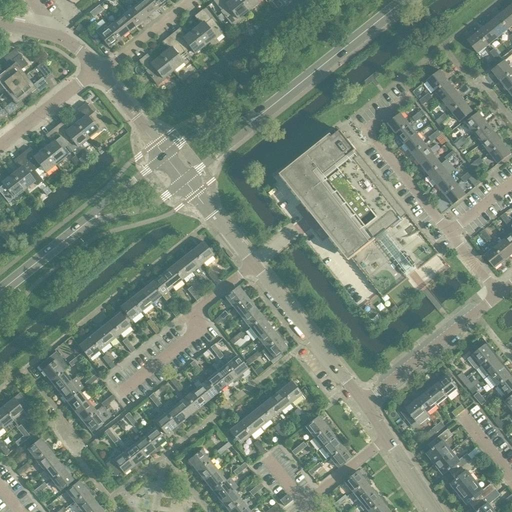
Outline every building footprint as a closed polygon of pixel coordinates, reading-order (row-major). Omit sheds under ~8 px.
[(134,0),(137,4),(148,17),(154,11),(155,13),(158,10),(157,9),(150,0),(134,0)] [(166,0),(150,0),(157,9),(167,1),(166,0)] [(225,0),(214,0),(213,1),(234,28),(235,28),(232,24),(247,11),(238,0),(230,0),(228,2),(225,0)] [(238,0),(247,11),(258,3),(255,0),(238,0)] [(137,4),(128,12),(138,24),(148,17),(137,4)] [(99,6),(94,10),(98,14),(103,11),(99,6)] [(511,13),(508,8),(498,16),(508,30),(511,26),(511,13)] [(98,14),(94,10),(89,13),(93,18),(98,14)] [(200,24),(192,31),(204,46),(220,33),(223,37),(224,37),(202,10),(194,17),(200,24)] [(128,12),(118,19),(128,32),(138,24),(128,12)] [(498,16),(488,24),(498,38),(508,30),(498,16)] [(118,19),(108,27),(118,40),(128,32),(118,19)] [(105,23),(95,31),(98,35),(108,48),(118,40),(108,27),(105,23)] [(488,24),(477,32),(488,46),(498,38),(488,24)] [(178,29),(170,36),(183,52),(189,48),(194,54),(204,46),(192,31),(185,37),(178,29)] [(488,46),(477,32),(467,41),(478,54),(488,46)] [(168,50),(161,56),(173,71),(183,63),(178,56),(183,52),(170,36),(162,42),(168,50)] [(15,49),(3,58),(10,67),(5,71),(16,84),(25,76),(21,70),(27,65),(15,49)] [(490,52),(493,57),(498,54),(494,49),(490,52)] [(173,71),(161,56),(153,62),(147,54),(138,61),(160,88),(157,84),(173,71)] [(498,54),(493,57),(497,62),(501,58),(498,54)] [(492,71),(500,82),(511,72),(511,69),(505,61),(492,71)] [(36,67),(45,79),(51,74),(42,63),(36,67)] [(0,85),(6,92),(16,84),(5,71),(0,75),(0,85)] [(426,81),(435,92),(448,81),(440,71),(426,81)] [(511,72),(500,82),(508,92),(511,88),(511,72)] [(25,76),(16,84),(26,97),(32,92),(35,95),(48,85),(42,78),(33,85),(25,76)] [(435,92),(443,102),(456,91),(448,81),(435,92)] [(13,101),(4,109),(8,115),(9,116),(22,105),(20,102),(26,97),(16,84),(6,92),(13,101)] [(443,102),(451,112),(464,102),(456,91),(443,102)] [(428,94),(424,97),(427,102),(432,98),(428,94)] [(427,102),(424,97),(419,101),(422,105),(427,102)] [(464,102),(451,112),(459,123),(473,112),(464,102)] [(83,118),(75,124),(87,139),(103,127),(106,131),(107,130),(85,104),(77,110),(83,118)] [(2,110),(0,111),(0,121),(8,115),(4,109),(2,110)] [(421,111),(417,114),(420,119),(425,115),(421,111)] [(387,124),(396,134),(409,124),(401,113),(387,124)] [(465,124),(473,134),(487,123),(478,113),(465,124)] [(420,119),(417,114),(412,118),(416,122),(420,119)] [(445,114),(440,118),(443,122),(448,118),(445,114)] [(443,122),(440,118),(435,121),(439,126),(443,122)] [(68,130),(61,123),(53,129),(66,146),(71,152),(77,148),(87,139),(75,124),(68,130)] [(473,134),(482,144),(495,133),(487,123),(473,134)] [(396,134),(404,145),(417,134),(409,124),(396,134)] [(51,144),(43,150),(55,165),(71,152),(66,146),(53,129),(45,136),(51,144)] [(281,175),(349,261),(351,259),(374,287),(379,294),(435,250),(407,214),(354,148),(341,131),(333,137),(331,135),(281,175)] [(438,131),(433,135),(436,139),(441,135),(438,131)] [(482,144),(490,154),(503,144),(495,133),(482,144)] [(404,145),(412,155),(425,144),(417,134),(404,145)] [(436,139),(433,135),(428,138),(432,143),(436,139)] [(464,138),(459,142),(463,146),(467,142),(464,138)] [(463,146),(459,142),(454,145),(458,150),(463,146)] [(412,155),(420,165),(433,154),(425,144),(412,155)] [(503,144),(490,154),(498,165),(511,154),(503,144)] [(29,148),(21,155),(35,171),(40,167),(45,173),(55,165),(43,150),(36,156),(29,148)] [(454,151),(449,155),(453,159),(457,155),(454,151)] [(420,165),(428,175),(442,165),(433,154),(420,165)] [(19,169),(12,175),(24,190),(34,182),(37,186),(43,181),(35,171),(21,155),(13,161),(19,169)] [(453,159),(449,155),(445,159),(448,163),(453,159)] [(480,158),(475,162),(479,166),(483,163),(480,158)] [(479,166),(475,162),(471,166),(474,170),(479,166)] [(428,175),(436,185),(450,175),(442,165),(428,175)] [(470,172),(465,175),(469,180),(474,176),(470,172)] [(24,190),(12,175),(4,181),(0,176),(0,193),(11,207),(8,203),(24,190)] [(436,185),(444,195),(458,185),(450,175),(436,185)] [(469,180),(465,175),(461,179),(464,183),(469,180)] [(474,176),(469,180),(475,188),(480,184),(474,176)] [(458,185),(444,195),(453,206),(466,195),(458,185)] [(500,217),(504,222),(508,218),(504,214),(500,217)] [(480,233),(483,238),(488,234),(484,230),(480,233)] [(488,234),(483,238),(487,243),(491,239),(488,234)] [(511,248),(505,239),(494,247),(505,261),(511,254),(511,248)] [(194,245),(190,248),(203,264),(213,256),(202,242),(196,248),(194,245)] [(505,261),(494,247),(484,256),(494,269),(505,261)] [(188,254),(182,259),(192,272),(203,264),(190,248),(186,251),(188,254)] [(173,262),(170,264),(182,280),(192,272),(182,259),(175,264),(173,262)] [(168,270),(161,275),(172,288),(182,280),(170,264),(166,267),(168,270)] [(208,274),(212,280),(216,277),(211,271),(208,274)] [(153,278),(149,281),(162,296),(166,302),(171,297),(167,292),(172,288),(161,275),(155,280),(153,278)] [(216,277),(212,280),(217,286),(221,283),(216,277)] [(147,286),(141,291),(151,304),(162,296),(149,281),(145,284),(147,286)] [(187,291),(192,296),(196,293),(191,287),(187,291)] [(225,298),(233,308),(249,296),(245,291),(242,293),(238,287),(225,298)] [(132,294),(129,297),(141,312),(151,304),(141,291),(134,296),(132,294)] [(196,293),(192,296),(197,302),(200,299),(196,293)] [(233,308),(241,318),(255,308),(250,302),(253,301),(249,296),(233,308)] [(127,302),(120,307),(131,321),(141,312),(129,297),(125,300),(127,302)] [(167,307),(172,313),(175,310),(171,304),(167,307)] [(241,318),(249,328),(265,316),(261,311),(259,313),(255,308),(241,318)] [(175,310),(172,313),(176,318),(180,315),(175,310)] [(225,312),(219,317),(222,320),(228,316),(225,312)] [(111,316),(107,319),(120,335),(130,327),(119,313),(113,319),(111,316)] [(249,328),(257,339),(271,328),(267,323),(269,321),(265,316),(249,328)] [(222,320),(219,317),(213,321),(216,325),(222,320)] [(105,325),(99,330),(109,343),(120,335),(107,319),(104,322),(105,325)] [(147,323),(151,329),(155,326),(150,320),(147,323)] [(155,326),(151,329),(156,335),(160,332),(155,326)] [(257,339),(265,349),(281,336),(277,331),(275,333),(271,328),(257,339)] [(91,333),(87,336),(99,351),(109,343),(99,330),(92,335),(91,333)] [(241,332),(235,337),(238,341),(244,336),(241,332)] [(85,341),(78,346),(83,352),(89,359),(99,351),(87,336),(83,338),(85,341)] [(281,336),(265,349),(262,352),(270,362),(287,349),(283,343),(285,341),(281,336)] [(238,341),(235,337),(229,341),(233,345),(238,341)] [(122,342),(127,348),(131,345),(126,339),(122,342)] [(487,344),(467,359),(476,370),(480,366),(494,355),(490,351),(492,350),(487,344)] [(131,345),(127,348),(132,354),(136,351),(131,345)] [(210,348),(214,354),(218,351),(214,345),(210,348)] [(218,351),(214,354),(219,359),(223,356),(218,351)] [(56,352),(37,366),(38,366),(42,370),(41,370),(46,376),(44,378),(48,383),(63,371),(55,360),(59,357),(55,353),(56,352)] [(257,352),(251,357),(255,361),(260,356),(257,352)] [(80,354),(74,359),(77,363),(83,358),(80,354)] [(102,359),(107,364),(111,361),(106,355),(102,359)] [(494,355),(480,366),(488,376),(502,365),(503,364),(498,358),(497,359),(494,355)] [(237,356),(226,364),(239,380),(244,376),(242,374),(247,369),(237,356)] [(255,361),(251,357),(246,362),(249,365),(255,361)] [(77,363),(74,359),(69,363),(72,367),(77,363)] [(111,361),(107,364),(111,370),(115,367),(111,361)] [(190,364),(194,370),(198,367),(193,361),(190,364)] [(226,364),(216,372),(227,386),(232,382),(234,384),(239,380),(226,364)] [(502,365),(488,376),(496,386),(510,376),(507,372),(508,370),(503,364),(502,365)] [(198,367),(194,370),(199,376),(203,373),(198,367)] [(54,386),(58,392),(71,381),(63,371),(48,383),(52,388),(54,386)] [(216,372),(206,381),(218,396),(223,392),(221,390),(227,386),(216,372)] [(458,376),(461,381),(466,377),(462,373),(458,376)] [(96,374),(91,379),(94,383),(99,378),(96,374)] [(440,381),(436,384),(447,397),(458,389),(446,374),(439,379),(440,381)] [(511,378),(510,376),(496,386),(505,397),(511,390),(511,378)] [(169,380),(174,386),(178,383),(173,377),(169,380)] [(466,377),(461,381),(465,386),(470,382),(466,377)] [(60,398),(64,403),(80,391),(83,388),(75,378),(71,381),(58,392),(62,397),(60,398)] [(94,383),(91,379),(85,384),(88,387),(94,383)] [(206,381),(196,389),(206,402),(211,398),(213,400),(218,396),(206,381)] [(283,384),(278,388),(291,404),(301,395),(291,382),(285,386),(283,384)] [(178,383),(174,386),(178,392),(182,389),(178,383)] [(431,386),(425,391),(426,392),(437,406),(447,397),(436,384),(432,387),(431,386)] [(275,394),(270,398),(281,412),(291,404),(278,388),(273,392),(275,394)] [(196,389),(185,397),(198,412),(203,408),(201,406),(206,402),(196,389)] [(70,407),(74,412),(88,401),(80,391),(64,403),(68,408),(70,407)] [(420,397),(416,400),(427,414),(437,406),(426,392),(425,391),(419,395),(420,397)] [(474,397),(477,401),(482,398),(478,393),(474,397)] [(6,401),(1,405),(13,421),(23,413),(26,416),(33,410),(19,394),(13,399),(8,403),(6,401)] [(149,397),(153,403),(157,400),(153,394),(149,397)] [(113,395),(107,399),(110,403),(116,398),(113,395)] [(185,397),(175,405),(186,418),(191,414),(193,416),(198,412),(185,397)] [(263,400),(258,404),(271,420),(281,412),(270,398),(265,402),(263,400)] [(482,398),(477,401),(481,406),(486,402),(482,398)] [(110,403),(107,399),(101,404),(104,408),(110,403)] [(157,400),(153,403),(158,408),(162,405),(157,400)] [(406,409),(400,413),(411,426),(416,422),(419,426),(430,417),(427,414),(416,400),(412,404),(411,402),(405,407),(406,409)] [(76,419),(80,424),(96,411),(88,401),(74,412),(78,417),(76,419)] [(255,410),(250,414),(260,428),(271,420),(258,404),(253,408),(255,410)] [(0,424),(3,429),(13,421),(1,405),(0,405),(0,424)] [(175,405),(165,413),(177,429),(183,425),(181,422),(186,418),(175,405)] [(461,406),(457,410),(460,414),(465,411),(461,406)] [(294,412),(298,417),(302,414),(298,409),(294,412)] [(460,414),(457,410),(452,413),(456,418),(460,414)] [(96,411),(80,424),(84,429),(86,427),(91,432),(104,422),(96,411)] [(125,416),(129,422),(133,419),(129,413),(125,416)] [(177,429),(165,413),(155,421),(165,435),(171,430),(173,433),(177,429)] [(243,416),(238,420),(250,436),(260,428),(250,414),(244,419),(243,416)] [(302,414),(298,417),(303,423),(307,420),(302,414)] [(305,427),(313,438),(329,425),(325,420),(322,422),(318,417),(305,427)] [(493,421),(497,425),(501,422),(498,417),(493,421)] [(133,419),(129,422),(134,428),(138,425),(133,419)] [(250,436),(238,420),(233,424),(235,426),(229,431),(240,444),(250,436)] [(441,422),(436,426),(440,431),(445,427),(441,422)] [(501,422),(497,425),(500,430),(505,426),(501,422)] [(274,428),(278,434),(282,431),(277,425),(274,428)] [(313,438),(321,448),(335,437),(330,432),(333,430),(329,425),(313,438)] [(17,429),(21,435),(25,432),(20,426),(17,429)] [(440,431),(436,426),(432,430),(436,434),(440,431)] [(154,428),(144,436),(156,452),(161,448),(160,446),(165,441),(154,428)] [(104,432),(109,438),(113,435),(108,429),(104,432)] [(426,454),(435,465),(451,451),(444,442),(453,436),(448,430),(428,445),(431,450),(426,454)] [(282,431),(278,434),(283,439),(287,436),(282,431)] [(25,432),(21,435),(23,437),(26,441),(30,437),(25,432)] [(113,435),(109,438),(114,444),(117,441),(113,435)] [(144,436),(134,444),(145,458),(150,454),(152,456),(156,452),(144,436)] [(23,437),(15,443),(18,447),(26,441),(23,437)] [(321,448),(329,458),(345,446),(341,441),(339,442),(335,437),(321,448)] [(27,450),(35,460),(51,448),(47,443),(44,445),(40,439),(27,450)] [(253,445),(258,450),(262,447),(257,441),(253,445)] [(228,443),(222,448),(225,451),(231,447),(228,443)] [(303,443),(297,447),(300,451),(306,447),(303,443)] [(134,444),(124,452),(136,468),(141,464),(139,462),(145,458),(134,444)] [(345,446),(329,458),(338,469),(351,458),(347,452),(349,450),(345,446)] [(262,447),(258,450),(262,456),(266,453),(262,447)] [(300,451),(297,447),(292,452),(295,456),(300,451)] [(5,448),(1,451),(6,456),(10,453),(5,448)] [(35,460),(43,471),(56,460),(52,455),(54,453),(51,448),(35,460)] [(225,451),(222,448),(217,452),(220,456),(225,451)] [(190,468),(194,473),(209,461),(201,450),(188,461),(192,467),(190,468)] [(448,471),(452,476),(472,460),(467,454),(459,461),(451,451),(435,465),(443,475),(448,471)] [(136,468),(124,452),(114,460),(112,459),(106,464),(116,476),(122,471),(124,474),(129,470),(131,472),(136,468)] [(43,471),(51,481),(67,468),(63,463),(61,465),(56,460),(43,471)] [(451,484),(459,495),(475,482),(468,472),(477,466),(472,460),(452,476),(456,480),(451,484)] [(200,476),(204,482),(217,471),(209,461),(194,473),(198,478),(200,476)] [(28,463),(22,468),(25,472),(31,467),(28,463)] [(244,463),(239,468),(242,472),(247,467),(244,463)] [(319,463),(314,468),(317,471),(322,467),(319,463)] [(25,472),(22,468),(16,472),(19,476),(25,472)] [(67,468),(51,481),(59,491),(73,481),(68,475),(71,473),(67,468)] [(242,472),(239,468),(233,473),(236,476),(242,472)] [(317,471),(314,468),(308,472),(311,476),(317,471)] [(206,489),(210,494),(226,481),(217,471),(204,482),(208,487),(206,489)] [(344,482),(352,493),(368,480),(364,475),(361,477),(357,471),(344,482)] [(216,497),(220,502),(234,491),(238,488),(229,478),(226,481),(210,494),(214,499),(216,497)] [(352,493),(360,503),(373,492),(369,487),(372,485),(368,480),(352,493)] [(65,492),(73,502),(89,490),(85,485),(83,487),(79,481),(65,492)] [(469,504),(473,508),(496,490),(491,484),(483,491),(475,482),(459,495),(467,505),(469,504)] [(260,483),(255,488),(258,492),(264,487),(260,483)] [(44,484),(38,488),(41,492),(47,487),(44,484)] [(41,492),(38,488),(32,493),(36,497),(41,492)] [(258,492),(255,488),(249,493),(252,497),(258,492)] [(73,502),(81,511),(82,511),(95,502),(91,497),(93,495),(89,490),(73,502)] [(494,511),(489,505),(500,496),(496,490),(473,508),(475,511),(494,511)] [(222,509),(224,511),(228,511),(242,502),(234,491),(220,502),(224,507),(222,509)] [(360,503),(367,511),(369,511),(384,500),(380,495),(378,497),(373,492),(360,503)] [(292,500),(287,494),(279,501),(284,507),(292,500)] [(345,495),(339,500),(342,503),(348,499),(345,495)] [(342,503),(339,500),(333,504),(336,508),(342,503)] [(369,511),(389,511),(385,507),(388,505),(384,500),(369,511)] [(82,511),(103,511),(105,510),(101,505),(99,507),(95,502),(82,511)] [(249,511),(250,511),(242,502),(228,511),(249,511)]
